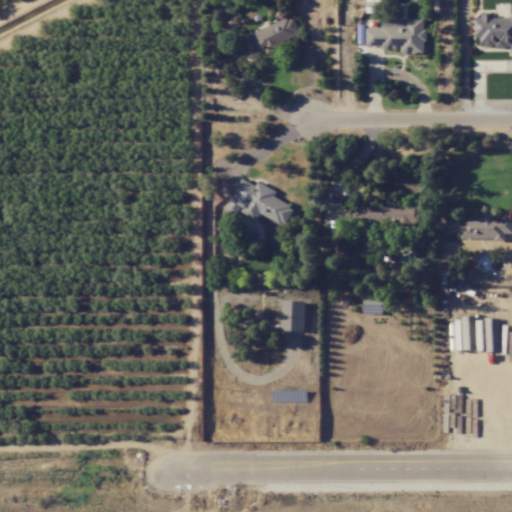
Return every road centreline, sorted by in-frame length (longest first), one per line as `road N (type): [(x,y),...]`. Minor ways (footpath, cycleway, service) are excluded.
road 1 (track): [(0,445),(186,450),(196,253),(195,0)]
road 2 (residential): [(171,468),(511,465)]
road 3 (residential): [(511,125),(310,125)]
